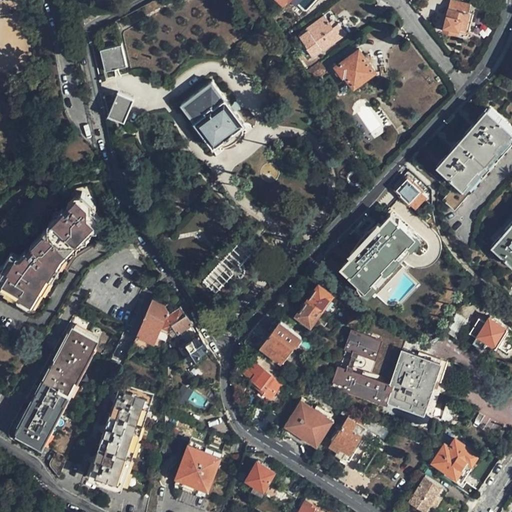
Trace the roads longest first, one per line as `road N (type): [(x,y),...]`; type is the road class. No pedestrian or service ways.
road 1 (residential): [(137,0),(82,29),(109,158),(125,203),(227,356)]
road 2 (tertiary): [(227,356),(240,327),(469,87)]
road 3 (tertiary): [(372,511),(234,420),(227,356)]
road 4 (residential): [(469,87),(404,9),(385,0)]
road 5 (residential): [(0,441),(95,511)]
